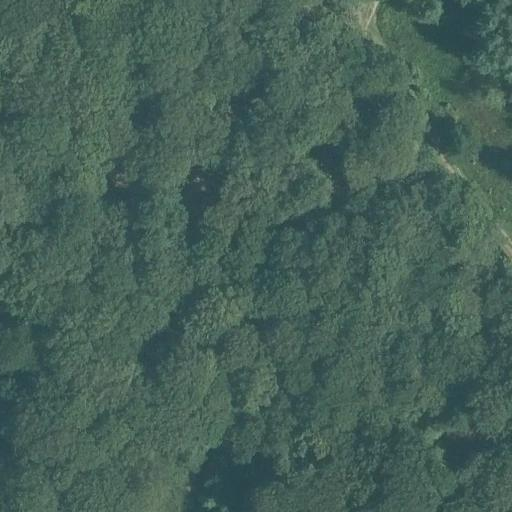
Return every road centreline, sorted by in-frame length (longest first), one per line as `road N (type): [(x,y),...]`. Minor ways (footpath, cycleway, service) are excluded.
road 1 (track): [(183,511),(197,448),(234,368),(258,262),(365,15)]
road 2 (track): [(365,15),(328,20),(67,6),(0,17)]
